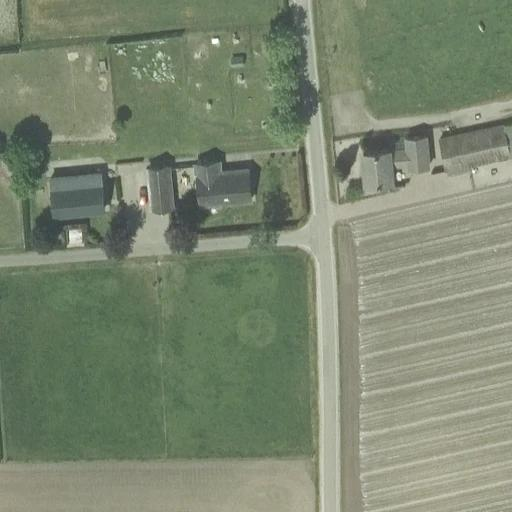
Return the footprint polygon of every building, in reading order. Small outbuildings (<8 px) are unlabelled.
[(504,125),(440,139),(446,170),(511,156),(504,125)] [(389,149),(363,151),(366,184),(392,181),(391,166),(409,164),(409,168),(429,166),(426,136),(406,138),(407,148),(390,150),(389,149)] [(196,163),(200,204),(251,199),(248,169),(220,172),(219,161),(196,163)] [(149,168),(152,209),(172,207),(169,166),(149,168)] [(105,209),(101,173),(51,178),(54,214),(105,209)]
